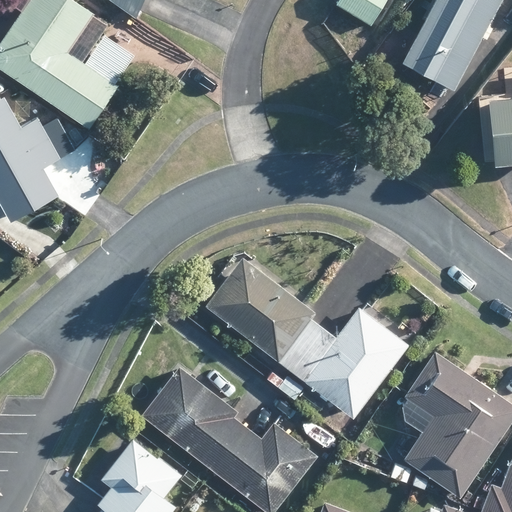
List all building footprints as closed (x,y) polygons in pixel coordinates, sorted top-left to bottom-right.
[(78,63),(104,24),(69,0),(2,0),(19,11),(10,24),(0,17),(0,71),(85,130),(114,87),(78,63)] [(107,0),(118,7),(134,18),(138,7),(141,0),(107,0)] [(372,20),(383,0),(336,0),(334,4),(369,25),(372,20)] [(449,91),(484,25),(497,0),(431,0),(398,63),(445,88),(449,91)] [(39,170),(58,159),(39,126),(22,136),(0,96),(0,209),(8,223),(55,196),(49,188),(39,170)] [(511,100),(482,103),(488,161),(489,167),(495,166),(511,164),(511,100)] [(287,369),(320,325),(306,315),(310,309),(294,297),(274,281),(258,269),(248,262),(239,255),(202,303),(251,341),(287,369)] [(320,325),(287,369),(349,416),(405,342),(361,308),(354,303),(331,333),(320,325)] [(473,376),(464,370),(431,348),(400,393),(405,396),(429,413),(401,453),(399,455),(415,466),(426,474),(455,494),(511,414),(511,412),(511,403),(494,391),(473,376)] [(201,384),(189,375),(175,363),(136,411),(265,511),(267,511),(312,454),(290,436),(272,423),(268,420),(257,434),(232,415),(229,413),(233,409),(201,384)] [(276,384),(290,396),(299,385),(284,373),(281,378),(276,384)] [(91,511),(164,511),(171,503),(160,494),(177,471),(154,452),(153,454),(129,435),(97,476),(107,483),(96,497),(93,502),(97,505),(91,511)] [(511,511),(511,440),(496,483),(486,480),(481,494),(477,506),(474,511),(471,511),(439,500),(436,511),(435,511),(511,511)] [(392,463),(388,474),(402,479),(407,468),(392,463)] [(354,511),(321,498),(315,511),(354,511)]
